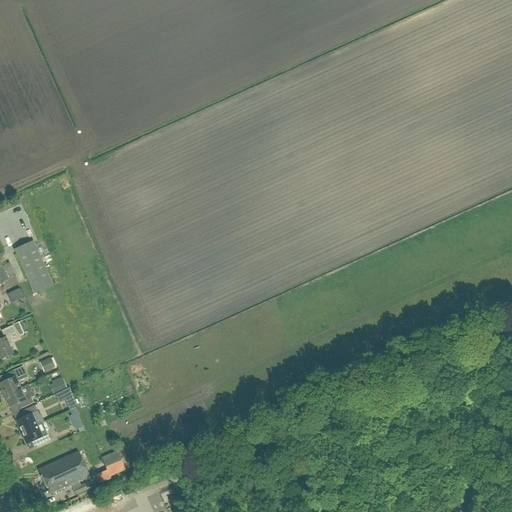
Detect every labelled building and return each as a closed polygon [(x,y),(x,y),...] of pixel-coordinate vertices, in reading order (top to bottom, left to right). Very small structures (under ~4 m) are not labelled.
[(33,294),(53,286),(33,242),(14,250),(33,294)] [(11,267),(3,271),(7,279),(15,275),(11,267)] [(20,290),(11,293),(15,302),(24,298),(20,290)] [(20,336),(27,333),(22,322),(15,325),(20,336)] [(0,358),(1,360),(13,355),(8,344),(15,340),(12,335),(16,334),(13,326),(1,331),(4,339),(0,340),(0,358)] [(46,372),(55,368),(50,358),(41,363),(46,372)] [(0,387),(4,397),(20,389),(17,382),(27,378),(23,367),(5,375),(7,381),(0,384),(0,387)] [(57,393),(65,389),(60,378),(52,382),(57,393)] [(20,389),(4,397),(9,408),(18,404),(20,410),(34,404),(31,399),(34,398),(28,385),(20,389)] [(69,389),(54,395),(58,404),(64,401),(69,411),(77,407),(69,389)] [(21,434),(37,426),(34,419),(39,417),(35,406),(21,412),(24,418),(15,422),(21,434)] [(81,422),(73,425),(76,431),(83,427),(81,422)] [(37,426),(21,434),(26,445),(34,441),(37,447),(50,441),(46,432),(48,432),(48,430),(45,423),(37,426)] [(64,489),(89,477),(78,452),(38,470),(48,494),(63,488),(64,489)] [(101,458),(107,470),(109,477),(125,471),(117,452),(101,458)] [(76,495),(89,489),(86,483),(73,489),(76,495)]
